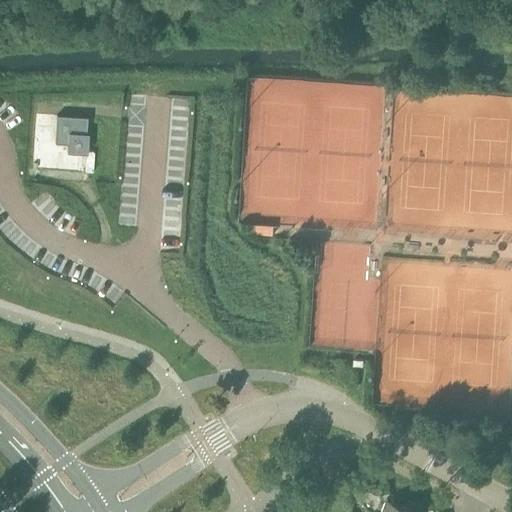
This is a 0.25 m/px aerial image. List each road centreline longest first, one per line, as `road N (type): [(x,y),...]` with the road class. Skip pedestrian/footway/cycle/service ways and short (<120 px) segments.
road 1 (residential): [(252,420),(220,358),(71,247)]
road 2 (residential): [(476,487),(335,410),(276,407),(252,420)]
road 3 (residential): [(252,420),(100,504)]
road 4 (secondary): [(100,504),(0,398)]
